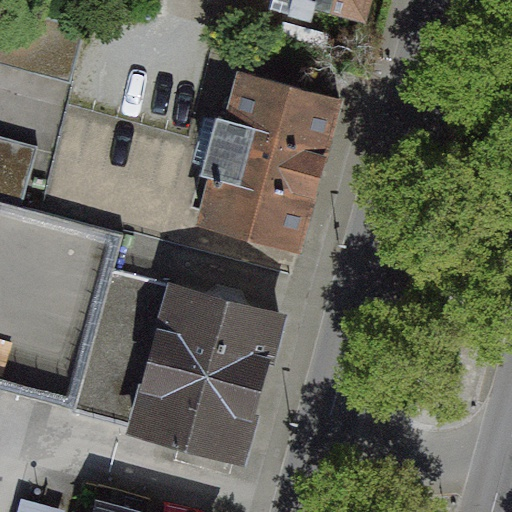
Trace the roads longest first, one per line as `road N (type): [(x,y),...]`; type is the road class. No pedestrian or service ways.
road 1 (secondary): [(447,0),(345,366)]
road 2 (residential): [(345,366),(363,421),(409,456),(435,464),(511,444)]
road 3 (secondary): [(345,366),(306,511)]
